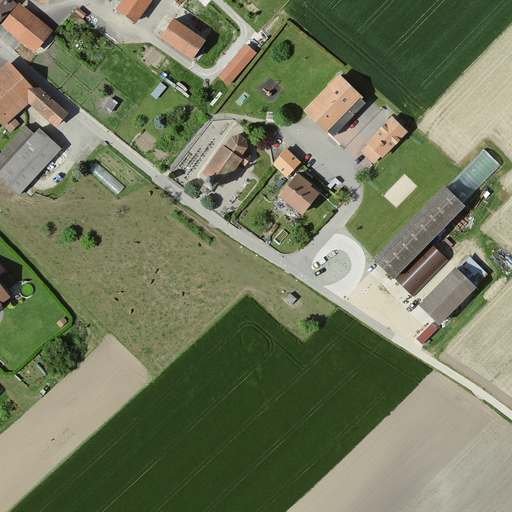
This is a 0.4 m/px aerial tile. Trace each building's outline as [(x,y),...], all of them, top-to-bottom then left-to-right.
[(48,32),(9,0),(0,0),(0,26),(31,53),(48,32)] [(152,0),(127,0),(119,12),(136,24),(152,0)] [(206,44),(173,23),(161,41),(194,63),(206,44)] [(230,83),(259,51),(247,41),(219,73),(230,83)] [(65,114),(9,60),(0,69),(0,125),(8,133),(17,123),(13,119),(28,104),(52,127),(65,114)] [(361,98),(341,78),(306,114),(327,134),(361,98)] [(408,134),(392,119),(366,145),(369,147),(363,153),(373,163),(379,157),(382,161),(408,134)] [(62,151),(41,133),(37,137),(27,128),(0,157),(0,181),(20,198),(62,151)] [(222,143),(201,173),(208,178),(209,177),(217,182),(216,185),(223,190),(240,165),(244,168),(252,158),(245,153),(249,147),(248,141),(239,134),(231,136),(225,145),(222,143)] [(288,151),(274,166),(287,179),(301,164),(288,151)] [(311,186),(297,175),(278,198),(302,218),(320,197),(310,189),(311,186)] [(209,177),(208,178),(203,185),(212,191),(216,185),(217,182),(209,177)] [(465,212),(443,191),(371,264),(392,286),(465,212)] [(476,293),(455,272),(418,308),(439,330),(476,293)]
